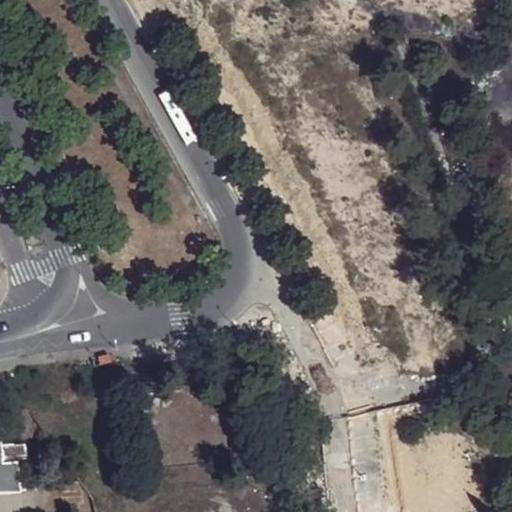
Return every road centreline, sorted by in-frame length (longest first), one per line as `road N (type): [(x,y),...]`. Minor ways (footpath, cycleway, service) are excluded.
road 1 (tertiary): [(261,268),(109,0)]
road 2 (residential): [(261,268),(322,370),(348,511)]
road 3 (tertiary): [(0,87),(68,254)]
road 4 (tertiary): [(0,344),(139,325)]
road 5 (tertiary): [(139,325),(227,300),(261,268)]
road 6 (residential): [(0,214),(25,273),(24,299),(0,326)]
road 7 (tertiary): [(68,254),(70,288),(58,310),(0,336)]
